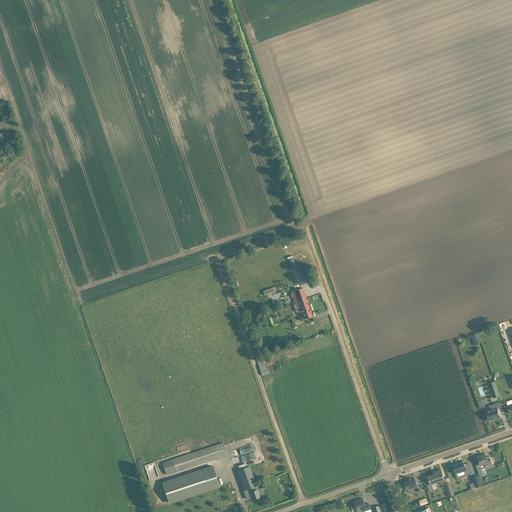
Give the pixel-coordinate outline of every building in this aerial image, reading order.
[(235,267),(239,281),(244,279),(240,265),(235,267)] [(291,292),(295,305),(296,305),(299,303),(301,310),(299,310),(300,314),(302,313),(303,313),(305,319),(307,318),(312,316),(306,299),(302,288),(291,292)] [(472,333),(475,343),(481,341),(477,331),(472,333)] [(488,384),(494,398),(500,396),(495,381),(488,384)] [(497,407),(490,409),(485,411),(489,420),(493,419),(493,420),(494,420),(496,419),(500,418),(497,409),(497,407)] [(223,444),(172,460),(163,463),(166,475),(175,472),(227,455),(223,444)] [(252,446),(233,450),(234,456),(253,452),(252,446)] [(493,465),(492,463),(490,458),(487,460),(485,454),(477,457),(480,465),(484,463),(486,468),(493,465)] [(464,464),(463,462),(453,466),(457,478),(473,473),(469,463),(464,464)] [(237,470),(242,484),(244,490),(247,498),(252,496),(253,500),(260,497),(257,490),(258,490),(257,486),(253,487),(251,481),(251,479),(253,478),(249,466),(237,470)] [(213,467),(162,483),(169,503),(220,486),(213,467)] [(430,485),(445,480),(441,470),(435,472),(436,474),(428,476),(430,485)] [(473,477),(477,487),(481,485),(478,475),(473,477)] [(404,483),(406,489),(410,488),(410,489),(418,487),(415,479),(411,480),(404,483)] [(446,484),(445,484),(448,493),(445,494),(446,497),(449,496),(449,497),(454,495),(450,483),(446,484)] [(363,498),(359,500),(359,501),(354,503),(350,504),(352,510),(356,509),(357,510),(363,508),(364,511),(371,509),(369,503),(365,504),(363,498)]
